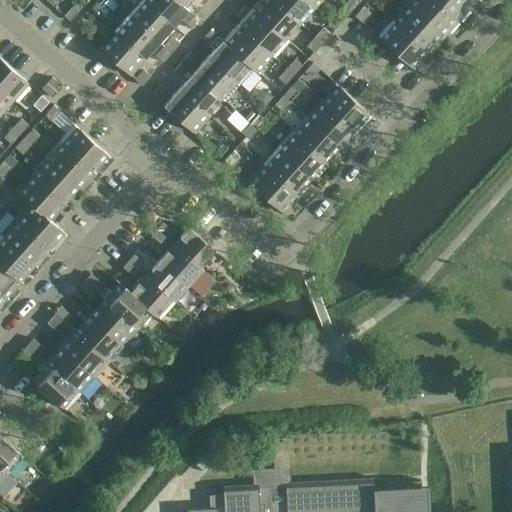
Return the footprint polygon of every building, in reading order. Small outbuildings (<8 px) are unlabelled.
[(148,3),(144,0),(139,0),(127,14),(133,19),(159,42),(173,26),(148,3)] [(182,4),(177,0),(144,0),(148,3),(173,26),(180,18),(185,23),(191,17),(193,14),(182,4)] [(296,20),(274,0),(259,0),(251,9),(257,14),(257,13),(282,36),(296,20)] [(307,0),(274,0),(296,20),(311,3),(307,0)] [(452,15),(435,0),(408,0),(406,3),(437,31),(452,15)] [(435,0),(452,15),(465,0),(435,0)] [(437,31),(406,3),(392,19),(423,47),(437,31)] [(351,11),(344,5),(336,14),(342,20),(351,11)] [(354,15),(362,23),(370,14),(362,6),(354,15)] [(257,13),(257,14),(242,29),(267,52),(274,58),(288,41),(282,36),(257,13)] [(193,14),(191,17),(185,23),(192,29),(200,20),(194,14),(193,14)] [(159,42),(133,19),(119,35),(144,58),(159,42)] [(423,47),(392,19),(377,36),(408,64),(423,47)] [(322,43),(330,33),(324,27),(315,37),(322,43)] [(247,63),(228,46),(222,40),(217,36),(218,36),(210,29),(202,39),(214,49),(207,56),(233,79),(247,63)] [(267,52),(242,29),(228,46),(247,63),(253,68),(267,52)] [(144,58),(119,35),(104,52),(129,75),(144,58)] [(171,52),(179,43),(173,37),(164,47),(171,52)] [(322,43),(315,37),(307,46),(313,52),(322,43)] [(171,52),(164,47),(156,56),(162,62),(171,52)] [(196,58),(190,52),(181,62),(188,68),(196,58)] [(233,79),(207,56),(193,73),(218,96),(224,101),(239,85),(233,79)] [(285,81),(302,61),(296,56),(279,76),(285,81)] [(21,76),(0,57),(0,87),(13,100),(28,84),(20,77),(21,76)] [(188,68),(181,62),(173,71),(179,77),(188,68)] [(312,62),(304,72),(310,77),(319,68),(312,62)] [(143,70),(135,80),(141,85),(149,76),(143,70)] [(218,96),(193,73),(178,89),(204,112),(218,96)] [(51,98),(61,86),(51,77),(41,89),(51,98)] [(167,91),(160,86),(152,95),(158,101),(167,91)] [(0,114),(13,100),(0,87),(0,114)] [(340,88),(325,104),(351,127),(350,128),(356,133),(372,116),(340,88)] [(204,112),(178,89),(163,105),(189,128),(204,112)] [(48,101),(42,96),(33,105),(40,111),(48,101)] [(305,116),(310,121),(311,120),(336,143),(350,128),(351,127),(325,104),(319,99),(305,116)] [(52,105),(44,115),(50,121),(59,111),(52,105)] [(234,109),(228,119),(243,128),(250,118),(234,109)] [(264,119),(258,114),(249,123),(255,129),(264,119)] [(19,134),(26,125),(20,119),(12,128),(19,134)] [(310,121),(297,136),(296,137),(322,159),(336,143),(311,120),(310,121)] [(255,129),(249,123),(241,132),(247,138),(255,129)] [(72,124),(58,140),(88,167),(102,151),(80,130),(80,131),(72,124)] [(10,144),(19,134),(12,128),(3,138),(10,144)] [(38,137),(30,130),(23,139),(30,145),(38,137)] [(290,131),(276,147),(307,176),(308,175),(314,182),(319,177),(318,176),(328,165),(322,159),(296,137),(290,131)] [(21,155),(30,145),(23,139),(14,149),(21,155)] [(88,167),(58,140),(57,140),(43,156),(51,163),(73,183),(88,167)] [(307,176),(276,147),(261,164),(267,169),(293,192),(307,176)] [(224,160),(230,166),(239,156),(232,150),(224,160)] [(9,167),(3,161),(0,163),(0,175),(1,176),(9,167)] [(51,163),(36,179),(59,200),(73,183),(51,163)] [(267,169),(252,185),(278,208),(293,192),(267,169)] [(14,188),(21,196),(28,202),(44,216),(59,200),(36,179),(36,180),(28,173),(14,188)] [(18,192),(11,187),(4,180),(0,184),(0,191),(4,195),(3,196),(9,202),(18,192)] [(44,216),(28,202),(14,218),(44,245),(58,229),(44,216)] [(44,245),(14,218),(0,232),(0,234),(29,261),(44,245)] [(172,231),(162,222),(156,229),(166,237),(172,231)] [(211,247),(188,227),(173,244),(204,271),(195,263),(211,247)] [(166,237),(156,229),(151,235),(160,243),(166,237)] [(29,261),(0,234),(0,263),(15,277),(29,261)] [(204,271),(173,244),(159,260),(189,287),(204,271)] [(143,263),(134,255),(133,254),(127,261),(137,269),(143,263)] [(189,287),(159,260),(144,276),(175,303),(189,287)] [(137,269),(127,261),(122,267),(131,276),(137,269)] [(15,277),(0,263),(0,292),(0,293),(15,277)] [(153,312),(130,292),(123,286),(114,295),(90,274),(84,281),(94,289),(108,302),(139,328),(153,312)] [(175,303),(144,276),(130,292),(153,312),(160,319),(175,303)] [(94,289),(84,281),(79,287),(88,295),(94,289)] [(139,328),(108,302),(94,318),(124,345),(139,328)] [(65,321),(70,315),(61,307),(55,313),(65,321)] [(65,321),(55,313),(49,320),(58,328),(65,321)] [(124,345),(94,318),(79,334),(110,361),(124,345)] [(110,361),(79,334),(65,350),(87,370),(101,354),(109,362),(110,361)] [(32,338),(27,345),(36,353),(42,347),(32,338)] [(81,393),(50,366),(50,367),(35,354),(36,353),(27,345),(21,351),(45,373),(35,383),(57,403),(66,410),(81,393)] [(87,370),(65,350),(50,366),(81,393),(95,378),(87,370)] [(23,457),(0,435),(0,464),(9,473),(23,457)] [(0,482),(9,473),(0,464),(0,482)] [(183,509),(183,511),(422,511),(420,480),(384,482),(385,487),(374,487),(373,478),(286,482),(286,476),(281,472),(261,473),(257,478),(257,484),(222,486),(223,494),(209,495),(209,508),(183,509)]
